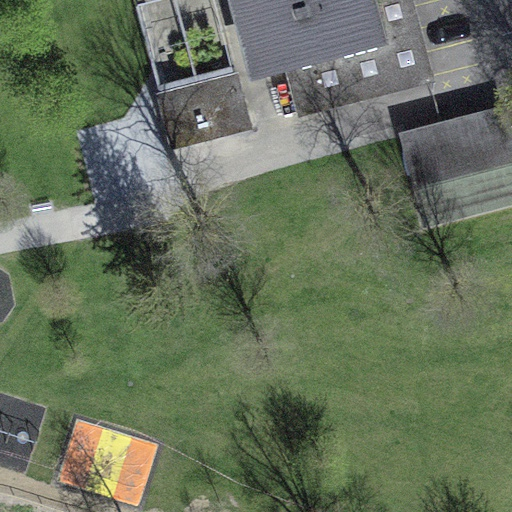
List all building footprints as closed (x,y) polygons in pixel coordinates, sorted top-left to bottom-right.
[(213,0),(149,0),(135,4),(157,84),(231,64),(213,0)] [(228,0),(251,89),(288,80),(298,120),(435,84),(413,0),(228,0)] [(155,99),(170,157),(254,135),(239,77),(155,99)] [(398,134),(413,191),(511,163),(511,125),(507,106),(444,122),(398,134)] [(59,484),(143,508),(163,442),(78,417),(59,484)]
